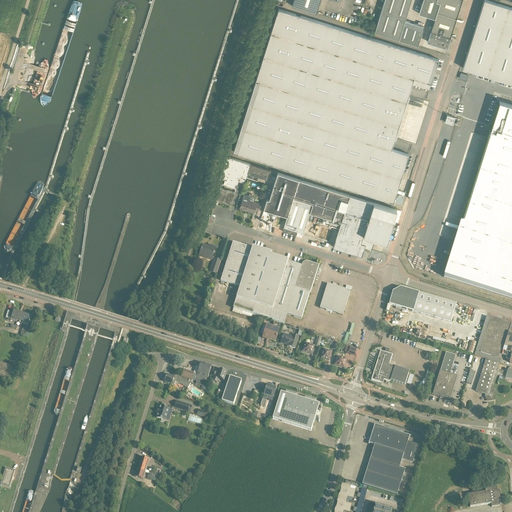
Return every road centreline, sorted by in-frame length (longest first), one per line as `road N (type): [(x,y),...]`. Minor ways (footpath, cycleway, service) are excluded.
road 1 (tertiary): [(323,385),(0,284)]
road 2 (residential): [(117,511),(162,358),(203,360),(316,391),(323,385)]
road 3 (unclassified): [(388,276),(476,0)]
road 4 (residential): [(388,276),(207,219)]
road 5 (unclassified): [(388,276),(511,314)]
road 6 (residential): [(353,396),(388,276)]
road 7 (tertiary): [(319,511),(353,396)]
